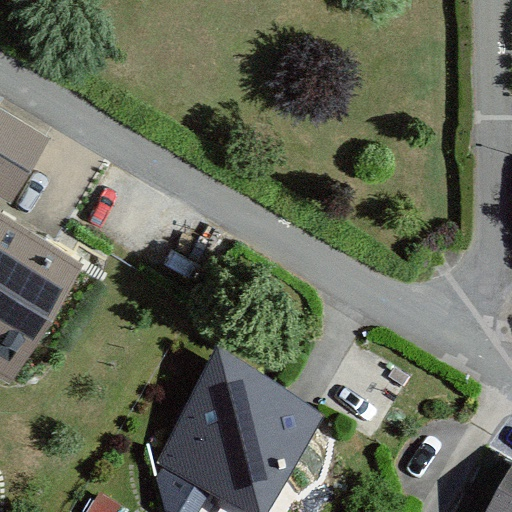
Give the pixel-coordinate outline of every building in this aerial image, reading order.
[(0,0),(0,4),(14,12),(20,0),(0,0)] [(0,110),(0,193),(15,202),(51,141),(0,110)] [(85,266),(0,216),(0,375),(14,384),(85,266)] [(280,511),(329,430),(221,366),(157,473),(221,511),(280,511)] [(511,511),(511,495),(501,511),(511,511)]
